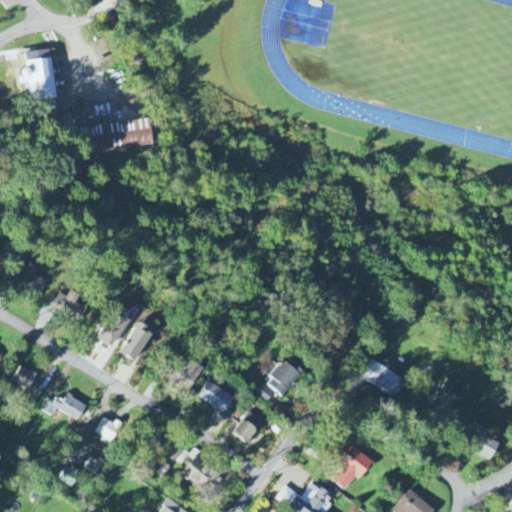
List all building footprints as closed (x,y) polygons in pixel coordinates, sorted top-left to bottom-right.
[(55,101),(50,51),(24,54),(25,71),(18,72),(19,86),(29,85),(31,104),(55,101)] [(89,155),(152,146),(148,120),(86,129),(89,155)] [(41,294),(46,281),(35,277),(39,268),(23,261),(14,283),(41,294)] [(67,298),(58,294),(52,307),(71,316),(80,296),(69,292),(67,298)] [(129,323),(115,313),(97,339),(110,349),(129,323)] [(120,354),(136,363),(151,333),(135,324),(120,354)] [(201,367),(188,362),(185,369),(173,364),(166,381),(191,391),(201,367)] [(265,385),(282,399),(300,376),(283,362),(265,385)] [(359,381),(394,399),(403,381),(368,363),(359,381)] [(32,384),(36,375),(19,368),(10,386),(39,399),(43,389),(32,384)] [(225,415),(234,398),(206,383),(197,400),(225,415)] [(274,394),(260,386),(254,396),(268,404),(274,394)] [(78,422),(86,407),(66,397),(62,405),(47,398),(40,412),(53,418),(56,411),(78,422)] [(232,434),(246,445),(263,425),(249,413),(232,434)] [(94,434),(102,438),(100,443),(109,448),(122,425),(115,421),(113,425),(103,419),(94,434)] [(489,462),(498,445),(482,436),(473,453),(489,462)] [(345,492),(354,479),(359,482),(372,462),(351,448),(329,481),(345,492)] [(220,472),(191,460),(183,481),(212,492),(220,472)] [(293,511),(324,511),(335,497),(312,482),(301,498),(283,487),(275,500),(293,511)] [(432,511),(434,511),(407,492),(392,511),(432,511)] [(184,511),(168,500),(158,511),(184,511)]
